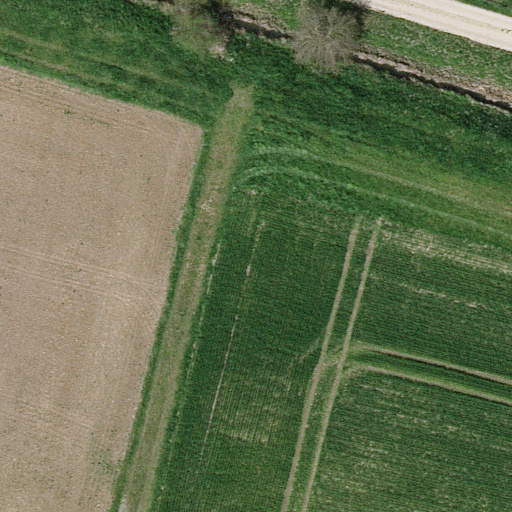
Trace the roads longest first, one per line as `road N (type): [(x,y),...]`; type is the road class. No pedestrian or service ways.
road 1 (track): [(511,178),(0,21)]
road 2 (track): [(133,511),(239,94)]
road 3 (track): [(382,0),(511,39)]
